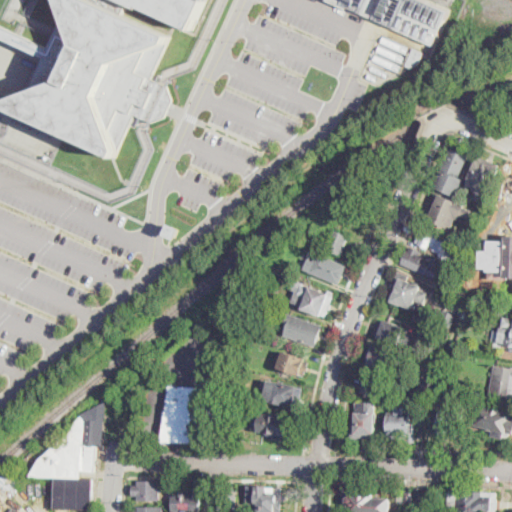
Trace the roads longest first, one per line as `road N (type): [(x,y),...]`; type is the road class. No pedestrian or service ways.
road 1 (residential): [(511,470),(115,463)]
road 2 (residential): [(432,140),(340,363),(313,511)]
